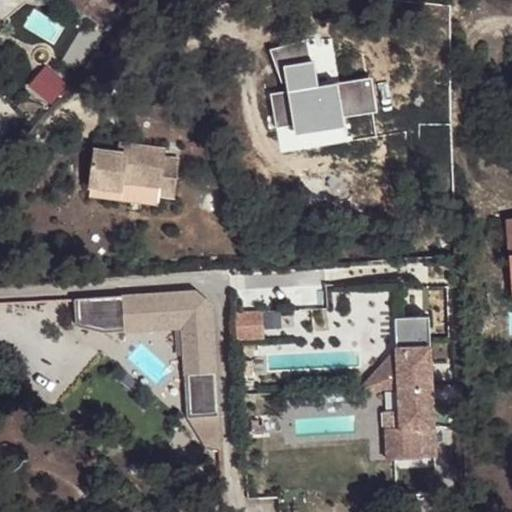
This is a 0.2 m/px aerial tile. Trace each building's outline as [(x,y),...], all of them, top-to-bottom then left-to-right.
[(113,7),(102,0),(68,0),(101,24),(113,7)] [(102,0),(113,7),(114,9),(120,0),(102,0)] [(278,90),(295,84),(290,70),(272,77),(278,90)] [(119,144),(118,152),(128,154),(129,145),(119,144)] [(128,154),(118,152),(94,149),(89,188),(91,188),(90,195),(158,204),(159,196),(174,198),(179,159),(164,157),(165,149),(129,145),(128,154)] [(195,295),(76,298),(77,329),(103,331),(182,329),(185,420),(216,419),(211,308),(195,295)] [(264,313),(241,313),(240,341),(263,341),(264,313)] [(425,324),(392,326),(393,357),(358,395),(358,398),(390,396),(396,396),(398,436),(386,437),(383,437),(385,468),(418,466),(416,435),(431,435),(425,324)] [(396,396),(390,396),(391,420),(384,421),(386,437),(398,436),(396,396)] [(216,419),(185,420),(204,448),(217,451),(216,419)]
